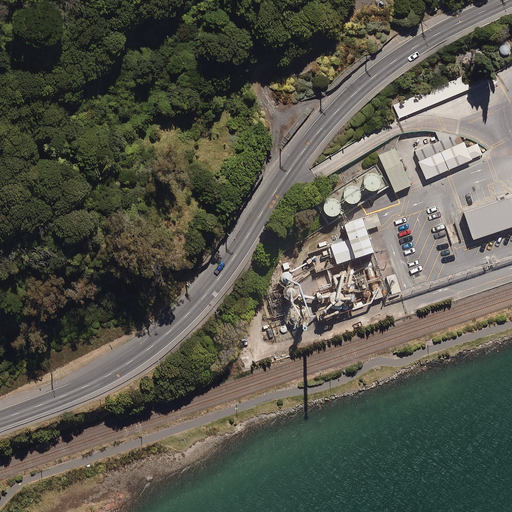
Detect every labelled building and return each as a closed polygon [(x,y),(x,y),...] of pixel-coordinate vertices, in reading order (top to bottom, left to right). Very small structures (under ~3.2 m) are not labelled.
[(471,86),(466,74),(392,105),(398,117),(471,86)] [(456,144),(452,134),(414,150),(426,178),(482,154),(477,143),(467,147),(464,141),(456,144)] [(397,147),(380,155),(398,193),(415,185),(397,147)] [(511,224),(511,194),(464,209),(472,236),(511,224)] [(378,213),(344,224),(349,239),(308,252),(314,272),(379,252),(371,227),(382,224),(378,213)]
